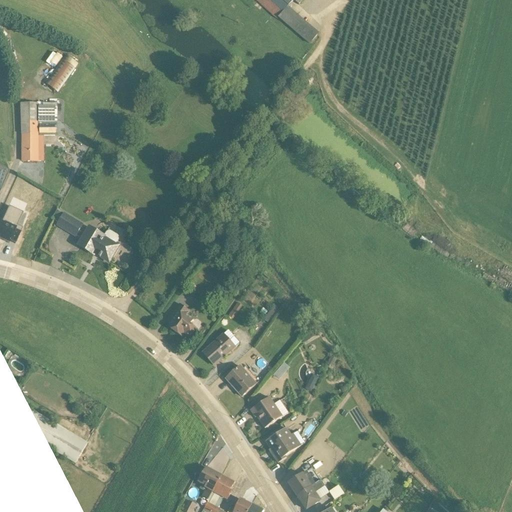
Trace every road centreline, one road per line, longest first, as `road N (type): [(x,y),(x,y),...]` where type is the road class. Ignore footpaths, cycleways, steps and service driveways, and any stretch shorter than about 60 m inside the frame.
road 1 (track): [(111,320),(318,49),(330,0)]
road 2 (residential): [(279,511),(155,351),(50,289),(0,273)]
road 3 (track): [(318,49),(326,91),(337,104),(455,228),(511,265)]
